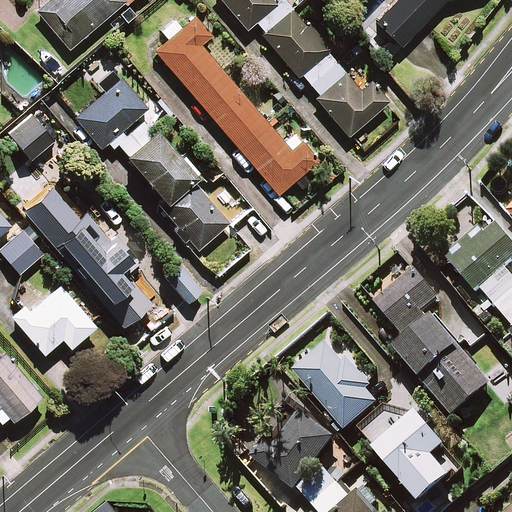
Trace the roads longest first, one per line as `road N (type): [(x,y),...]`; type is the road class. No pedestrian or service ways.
road 1 (tertiary): [(511,70),(401,187),(131,416)]
road 2 (tertiary): [(131,416),(19,511)]
road 3 (residential): [(211,511),(131,416)]
